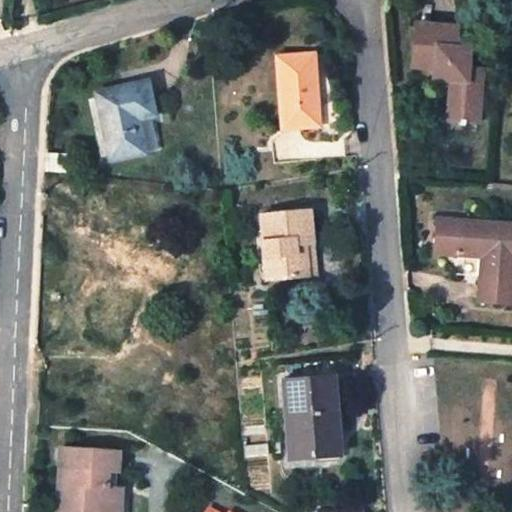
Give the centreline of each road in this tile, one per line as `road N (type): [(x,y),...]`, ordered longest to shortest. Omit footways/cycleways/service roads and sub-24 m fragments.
road 1 (residential): [(359,0),(404,511)]
road 2 (residential): [(16,54),(3,511)]
road 3 (residential): [(16,54),(220,0)]
